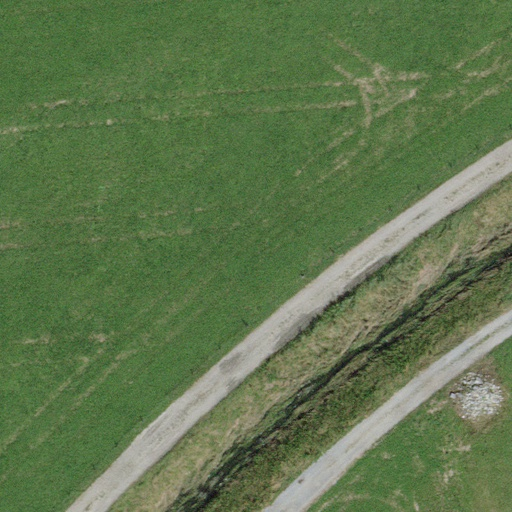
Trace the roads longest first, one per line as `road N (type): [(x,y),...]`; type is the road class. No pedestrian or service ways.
road 1 (track): [(85,511),(243,360),(403,228),(511,157)]
road 2 (track): [(279,511),(389,402),(511,318)]
